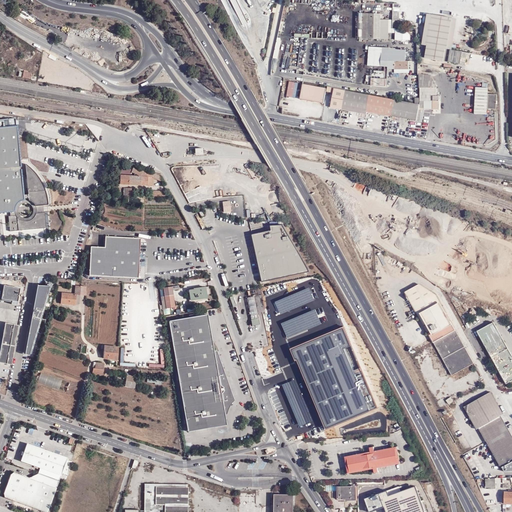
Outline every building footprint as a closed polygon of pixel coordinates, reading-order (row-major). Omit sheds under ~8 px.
[(380,19),(380,14),(362,13),(362,38),(388,39),(388,20),(380,19)] [(467,52),(451,50),(457,18),(426,13),(421,45),(426,45),(424,58),(465,65),(467,52)] [(410,30),(395,30),(395,40),(410,40),(410,30)] [(387,66),(387,69),(394,69),(394,72),(408,73),(409,61),(406,61),(406,49),(396,49),(396,48),(369,46),(368,66),(387,66)] [(387,85),(387,70),(371,70),(371,85),(387,85)] [(419,88),(420,88),(420,97),(419,101),(424,101),(424,109),(424,110),(431,110),(439,110),(439,96),(437,96),(437,86),(432,77),(432,75),(419,74),(419,88)] [(298,83),(289,81),(286,96),(295,98),(298,83)] [(496,109),(496,95),(487,94),(488,83),(482,83),(482,87),(475,87),(474,114),(487,114),(487,109),(496,109)] [(326,89),(303,84),(300,99),(323,103),(326,89)] [(415,98),(415,104),(333,88),(330,107),(342,110),(366,114),(366,112),(391,116),(416,121),(418,109),(424,109),(424,101),(419,101),(420,97),(415,98)] [(10,231),(46,227),(45,213),(44,213),(43,205),(47,204),(47,200),(46,195),(44,189),(42,184),(39,179),(36,174),(32,170),(26,165),(28,194),(25,194),(17,118),(0,119),(0,212),(10,212),(11,216),(9,216),(10,231)] [(155,178),(166,182),(161,175),(154,172),(135,165),(131,175),(153,178),(155,178)] [(153,186),(153,178),(131,175),(131,169),(122,169),(121,174),(120,176),(120,183),(153,186)] [(272,199),(275,187),(235,177),(232,190),(272,199)] [(133,197),(134,188),(125,188),(124,196),(133,197)] [(170,199),(148,199),(147,207),(173,208),(173,199),(170,199)] [(264,207),(265,216),(272,216),(272,206),(264,207)] [(146,230),(184,230),(184,219),(146,220),(146,230)] [(262,282),(309,271),(282,225),(269,225),(271,231),(251,235),(262,282)] [(140,238),(105,237),(105,248),(90,247),(89,275),(138,278),(138,265),(140,238)] [(432,330),(429,331),(437,347),(434,349),(436,352),(432,354),(433,357),(437,356),(438,360),(444,359),(453,375),(463,370),(465,374),(467,373),(468,374),(472,372),(469,366),(475,363),(457,330),(450,319),(449,320),(445,313),(446,312),(436,294),(420,284),(406,292),(420,316),(425,324),(428,322),(432,330)] [(2,299),(12,301),(11,304),(17,305),(21,289),(4,286),(2,299)] [(50,286),(38,286),(26,354),(30,355),(30,354),(32,354),(38,332),(42,333),(54,294),(50,292),(51,289),(49,288),(50,286)] [(62,303),(76,305),(78,295),(82,296),(85,296),(86,287),(77,286),(76,294),(63,293),(62,303)] [(166,296),(168,310),(176,308),(174,297),(173,291),(173,287),(164,288),(166,296)] [(192,300),(207,298),(206,287),(195,288),(195,290),(190,291),(192,300)] [(309,288),(275,302),(280,314),(314,300),(309,288)] [(254,296),(247,298),(251,320),(258,318),(254,296)] [(315,309),(281,323),(287,338),(321,324),(315,309)] [(227,425),(225,415),(227,414),(231,406),(235,400),(217,351),(214,351),(208,314),(170,321),(188,432),(227,425)] [(511,356),(493,322),(476,331),(505,384),(511,381),(511,380),(511,356)] [(6,323),(0,357),(0,362),(12,365),(15,352),(19,325),(6,323)] [(295,361),(296,361),(325,429),(377,408),(360,368),(353,371),(344,349),(351,346),(343,327),(289,349),(295,361)] [(119,360),(119,347),(106,346),(105,359),(109,359),(117,360),(119,360)] [(97,369),(94,369),(94,375),(96,376),(105,376),(105,364),(97,363),(97,369)] [(70,381),(41,372),(38,382),(66,391),(70,381)] [(136,388),(138,377),(128,376),(126,387),(136,388)] [(295,380),(282,385),(299,426),(312,421),(295,380)] [(38,385),(36,392),(61,399),(63,393),(48,389),(48,388),(38,385)] [(492,393),(465,407),(477,429),(480,428),(481,428),(487,440),(495,454),(502,468),(505,472),(511,471),(511,438),(500,417),(504,415),(492,393)] [(69,475),(73,461),(68,459),(69,457),(62,455),(33,444),(28,442),(22,460),(42,468),(62,475),(63,473),(69,475)] [(377,467),(400,462),(398,450),(375,454),(371,455),(349,459),(352,472),(373,468),(377,467)] [(62,475),(42,468),(40,473),(60,481),(62,475)] [(60,481),(40,473),(37,480),(30,477),(15,472),(12,474),(5,493),(5,497),(33,507),(46,511),(48,511),(58,488),(60,481)] [(496,478),(487,478),(487,488),(497,488),(496,478)] [(144,511),(184,511),(185,484),(146,483),(144,511)] [(422,511),(412,483),(385,493),(384,491),(363,498),(368,511),(369,511),(375,510),(382,508),(383,511),(422,511)] [(342,487),(343,500),(349,500),(349,502),(359,501),(358,486),(342,487)] [(292,511),(294,496),(276,495),(274,511),(292,511)]
